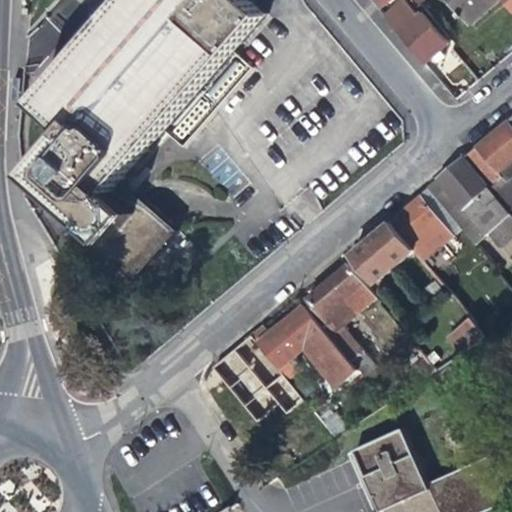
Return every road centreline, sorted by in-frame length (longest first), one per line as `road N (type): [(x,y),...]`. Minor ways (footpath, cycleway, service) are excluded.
road 1 (residential): [(67,453),(444,133)]
road 2 (residential): [(444,133),(338,0)]
road 3 (tertiary): [(57,445),(27,326)]
